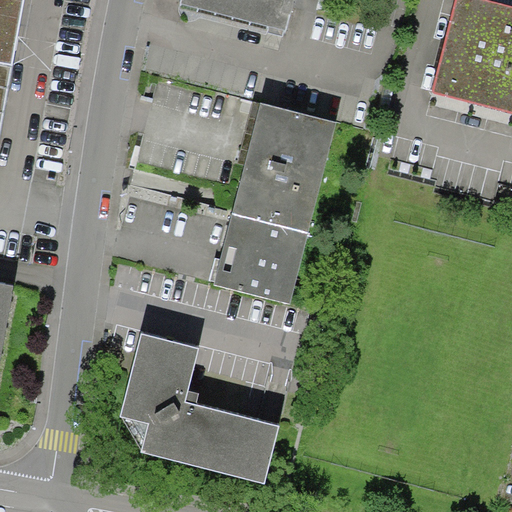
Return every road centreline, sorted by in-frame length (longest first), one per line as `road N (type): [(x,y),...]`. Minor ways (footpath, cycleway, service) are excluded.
road 1 (residential): [(48,505),(126,0)]
road 2 (unknown): [(60,0),(22,212)]
